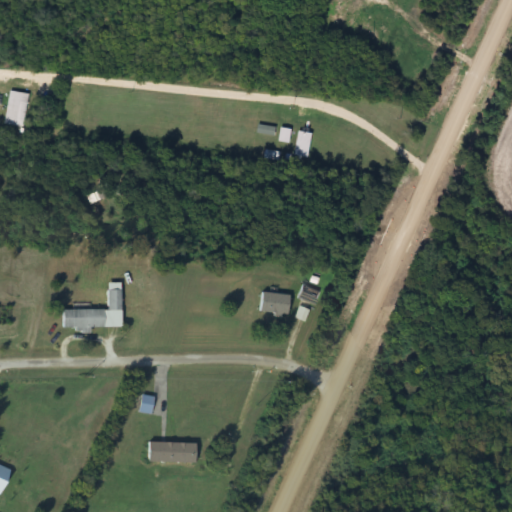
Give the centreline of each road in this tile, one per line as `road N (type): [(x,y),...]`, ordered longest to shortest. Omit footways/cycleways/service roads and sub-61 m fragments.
road 1 (residential): [(281,511),(509,0)]
road 2 (residential): [(340,383),(211,360),(0,364)]
